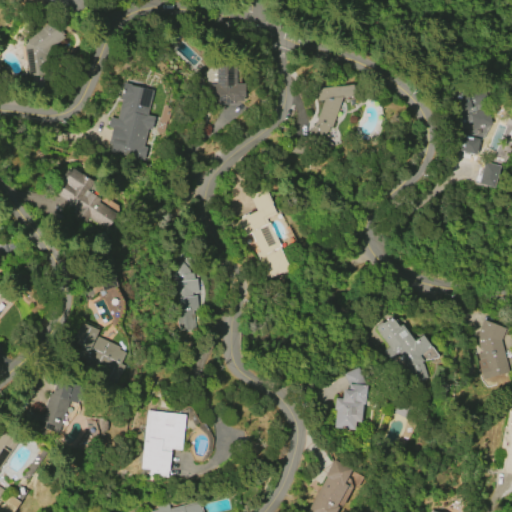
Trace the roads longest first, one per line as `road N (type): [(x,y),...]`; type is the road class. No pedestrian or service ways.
road 1 (residential): [(511,295),(424,282),(373,239),(383,192),(434,155),(428,115),(394,87),(261,22),(148,11),(123,24),(85,84),(61,105),(0,108),(25,218),(49,252),(58,287),(50,329),(0,368)]
road 2 (residential): [(253,0),(280,50),(285,91),(277,122),(209,176),(209,221),(243,279),(242,359),(294,423),(291,478),(262,511)]
